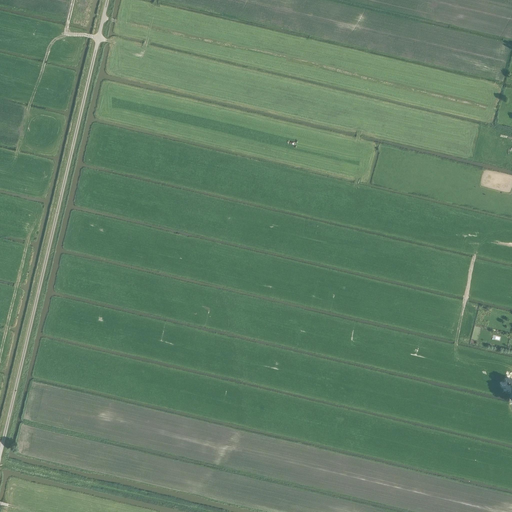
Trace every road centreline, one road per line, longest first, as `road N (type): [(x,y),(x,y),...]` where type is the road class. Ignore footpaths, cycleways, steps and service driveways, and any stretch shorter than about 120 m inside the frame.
road 1 (track): [(139,53),(359,123),(356,188),(476,249),(455,351),(511,394),(511,411)]
road 2 (track): [(149,28),(490,108)]
road 3 (track): [(0,356),(28,237),(0,221)]
road 4 (track): [(3,156),(16,157),(46,56),(65,32)]
